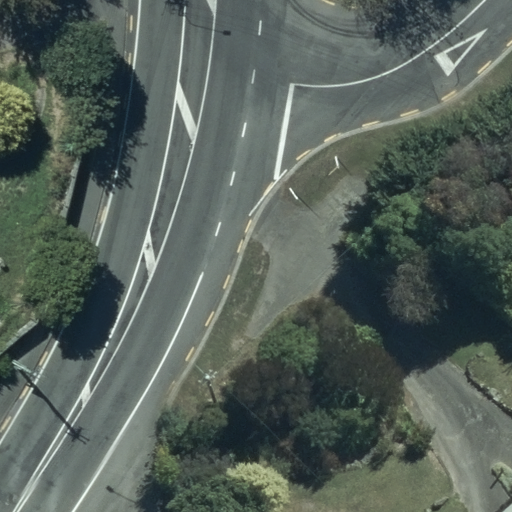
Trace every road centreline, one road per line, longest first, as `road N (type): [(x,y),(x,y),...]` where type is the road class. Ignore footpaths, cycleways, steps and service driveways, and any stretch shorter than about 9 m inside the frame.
road 1 (secondary): [(12,511),(92,385),(138,291),(196,69)]
road 2 (residential): [(196,69),(291,84),(372,78),(416,58),(484,0)]
